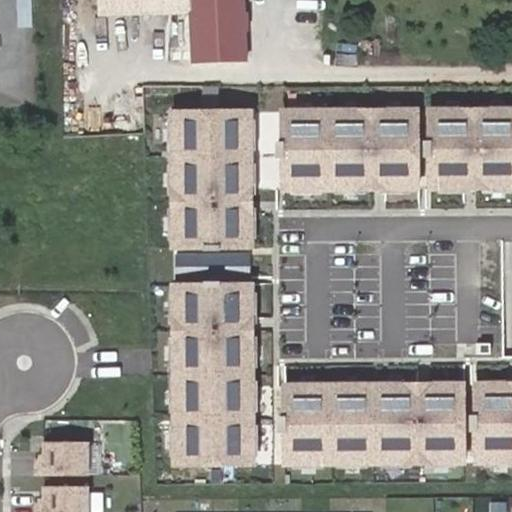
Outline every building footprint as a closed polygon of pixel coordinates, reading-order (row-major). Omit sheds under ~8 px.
[(190,16),(189,0),(98,0),(99,18),(190,16)] [(189,0),(190,16),(191,61),(250,60),(249,0),(189,0)] [(511,111),(428,113),(430,193),(511,191),(511,111)] [(415,114),(278,119),(280,196),(418,192),(415,114)] [(248,118),(168,121),(173,253),(253,250),(248,118)] [(250,261),(175,262),(175,286),(250,285),(250,261)] [(251,290),(173,292),(178,469),(257,467),(251,290)] [(484,386),(476,386),(477,418),(471,418),(471,433),(477,433),(478,464),(485,464),(485,469),(511,468),(511,380),(483,381),(484,386)] [(463,387),(285,391),(287,468),(465,464),(463,387)] [(83,445),(35,445),(32,478),(83,475),(83,445)] [(87,511),(88,488),(36,487),(35,511),(87,511)]
